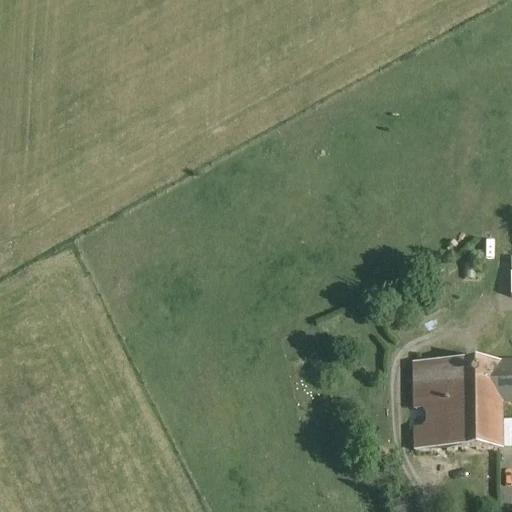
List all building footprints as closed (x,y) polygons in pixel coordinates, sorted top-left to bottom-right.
[(500,365),(447,366),(447,367),(448,415),(500,414),(500,405),(500,365)] [(511,365),(500,365),(500,405),(511,405),(511,365)] [(447,367),(415,367),(416,453),(448,452),(448,415),(447,367)] [(500,414),(448,415),(448,452),(501,452),(501,424),(500,414)] [(511,423),(501,424),(501,452),(511,451),(511,423)]
